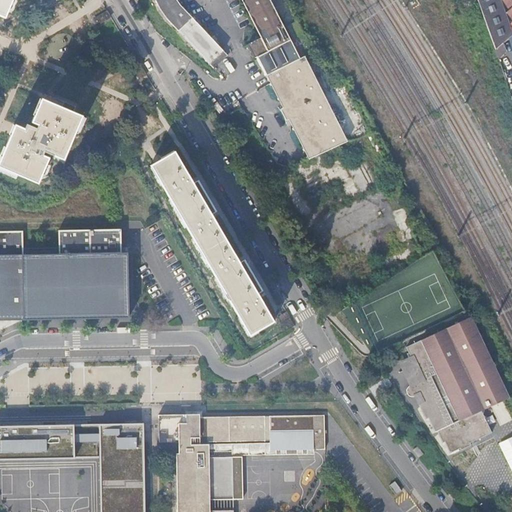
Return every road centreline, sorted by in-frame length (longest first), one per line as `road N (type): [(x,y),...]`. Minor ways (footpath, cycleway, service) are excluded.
road 1 (residential): [(117,0),(316,333)]
road 2 (residential): [(0,353),(23,342),(197,338),(220,371),(238,375),(316,333)]
road 3 (residential): [(316,333),(442,511)]
